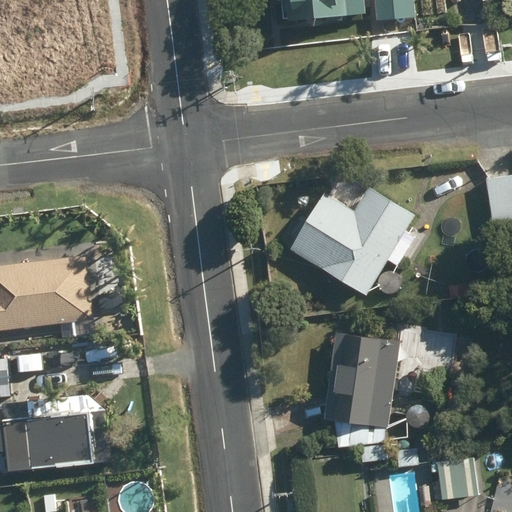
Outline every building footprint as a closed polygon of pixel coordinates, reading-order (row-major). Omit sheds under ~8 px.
[(275,0),(276,4),(283,3),(285,24),(363,16),(361,0),(275,0)] [(413,19),(411,0),(373,0),(375,22),(413,19)] [(511,173),(484,177),(490,224),(511,221),(511,173)] [(321,191),(289,248),(365,292),(372,279),(383,286),(412,235),(402,230),(413,213),(365,185),(352,209),(321,191)] [(0,329),(33,325),(33,322),(50,320),(50,323),(69,321),(68,318),(92,315),(88,289),(77,290),(73,261),(0,269),(0,329)] [(334,331),(322,418),(332,419),(335,447),(384,442),(382,426),(385,427),(398,340),(334,331)] [(30,466),(112,458),(107,410),(86,393),(9,401),(16,472),(30,470),(30,466)] [(417,427),(421,426),(425,424),(428,421),(429,418),(429,414),(428,410),(426,407),(423,404),(419,403),(415,403),(412,405),(409,407),(407,410),(406,414),(406,418),(408,421),(410,424),(413,426),(417,427)] [(415,448),(395,450),(397,467),(417,465),(415,448)] [(0,476),(0,477),(4,475),(7,472),(8,469),(8,465),(7,461),(5,457),(2,455),(0,454),(0,476)] [(482,493),(477,456),(441,461),(446,498),(482,493)] [(36,495),(25,495),(25,503),(36,504),(36,495)] [(53,495),(43,496),(44,508),(53,508),(53,495)]
